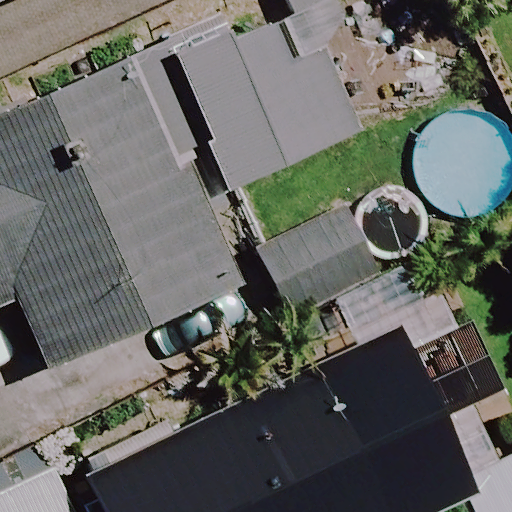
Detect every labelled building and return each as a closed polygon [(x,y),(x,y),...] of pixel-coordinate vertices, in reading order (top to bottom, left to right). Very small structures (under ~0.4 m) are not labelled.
[(0,0),(0,8),(18,0),(0,0)] [(345,144),(308,59),(331,3),(328,0),(267,0),(273,11),(216,35),(209,18),(0,109),(0,328),(23,381),(233,290),(194,202),(216,192),(260,292),(352,252),(312,159),(345,144)] [(418,511),(436,504),(439,454),(389,343),(309,379),(303,366),(63,473),(80,511),(418,511)] [(511,511),(511,451),(454,480),(452,511),(511,511)] [(0,511),(54,511),(37,465),(0,478),(0,511)]
